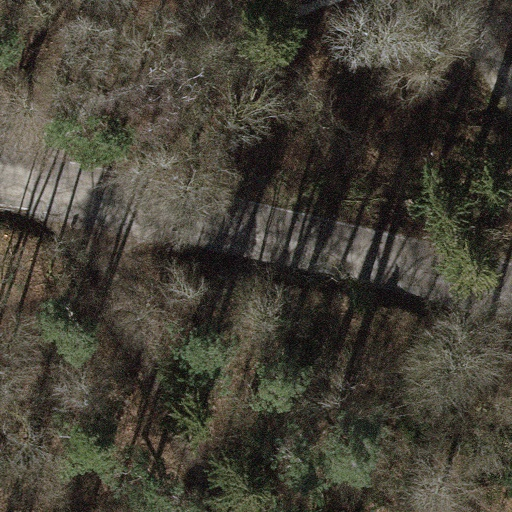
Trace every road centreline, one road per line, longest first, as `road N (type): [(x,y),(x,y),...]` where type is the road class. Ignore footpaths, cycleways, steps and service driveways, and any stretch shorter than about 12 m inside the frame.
road 1 (tertiary): [(511,294),(0,176)]
road 2 (track): [(7,177),(105,267),(226,511)]
